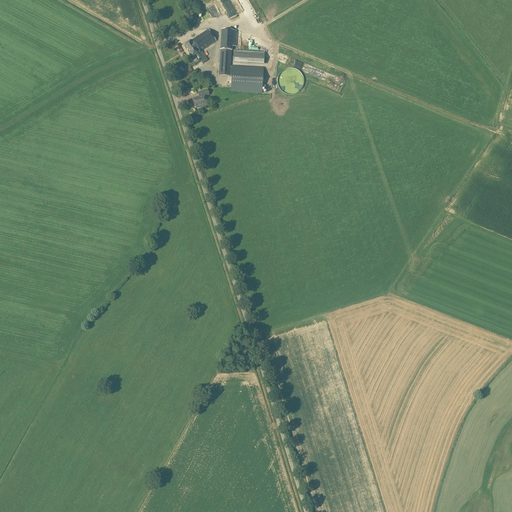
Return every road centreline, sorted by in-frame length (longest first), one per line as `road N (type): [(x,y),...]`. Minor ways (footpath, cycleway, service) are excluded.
road 1 (unclassified): [(305,511),(142,0)]
road 2 (track): [(157,45),(0,129)]
